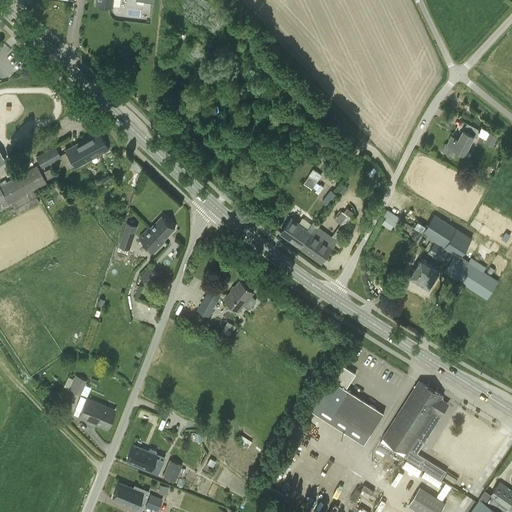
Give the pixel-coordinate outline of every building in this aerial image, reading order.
[(442,150),(452,155),(455,149),(464,153),(474,136),(477,137),(481,130),(467,123),(464,129),(463,128),(458,138),(451,135),(447,143),(446,143),(442,150)] [(75,167),(108,148),(98,130),(65,149),(75,167)] [(485,142),(493,146),(498,135),(490,131),(485,142)] [(55,145),(36,157),(42,168),(62,157),(55,145)] [(0,206),(10,201),(18,214),(40,202),(32,189),(45,182),(36,165),(6,181),(5,180),(0,182),(0,206)] [(48,178),(53,176),(50,168),(44,170),(48,178)] [(318,179),(310,174),(307,178),(315,183),(318,179)] [(105,185),(112,179),(108,175),(102,181),(105,185)] [(322,201),(328,206),(338,195),(332,190),(322,201)] [(352,216),(354,211),(345,206),(342,210),(352,216)] [(393,224),(394,225),(399,216),(390,211),(388,209),(385,215),(387,216),(385,219),(382,223),(391,228),(393,224)] [(334,218),(347,227),(353,218),(347,214),(346,215),(343,212),(342,214),(338,212),(334,218)] [(140,236),(155,250),(165,240),(164,239),(175,227),(162,215),(151,227),(149,226),(140,236)] [(411,274),(429,285),(439,269),(435,266),(439,259),(448,264),(444,270),(487,297),(498,280),(460,256),(472,238),(435,215),(427,227),(419,221),(415,228),(435,241),(428,252),(434,255),(429,262),(421,257),(411,274)] [(321,261),(336,240),(312,223),(311,224),(303,218),(299,222),(291,216),(280,232),(321,261)] [(128,222),(122,238),(132,241),(137,226),(128,222)] [(150,266),(140,277),(148,284),(158,274),(150,266)] [(240,280),(225,298),(239,310),(243,305),(248,309),(251,309),(256,302),(256,299),(251,295),(254,292),(240,280)] [(209,317),(223,293),(211,286),(197,310),(209,317)] [(356,373),(340,363),(310,409),(364,444),(384,412),(346,388),(356,373)] [(80,394),(87,380),(76,375),(69,389),(80,394)] [(68,388),(73,378),(69,377),(64,386),(68,388)] [(418,452),(441,414),(439,413),(446,402),(441,398),(443,394),(419,380),(382,441),(407,457),(442,478),(447,470),(418,452)] [(107,428),(115,409),(86,398),(79,416),(107,428)] [(195,432),(196,440),(203,440),(203,431),(195,432)] [(238,441),(241,443),(240,446),(245,449),(247,446),(249,448),(252,442),(252,441),(242,435),(238,441)] [(333,441),(323,459),(337,466),(334,471),(340,474),(352,451),(333,441)] [(134,444),(127,460),(159,473),(165,457),(156,453),(157,452),(156,450),(151,448),(149,449),(149,450),(134,444)] [(210,457),(206,463),(212,467),(216,461),(210,457)] [(170,459),(162,477),(176,482),(178,475),(183,477),(186,470),(181,468),(183,465),(170,459)] [(112,498),(136,507),(138,503),(156,510),(158,504),(160,505),(161,501),(159,500),(160,498),(119,481),(112,498)] [(511,511),(511,488),(501,481),(492,494),(486,490),(479,499),(480,499),(478,502),(471,511),(511,511)] [(166,494),(169,486),(160,483),(157,491),(166,494)] [(440,511),(446,503),(421,486),(409,505),(419,511),(440,511)]
